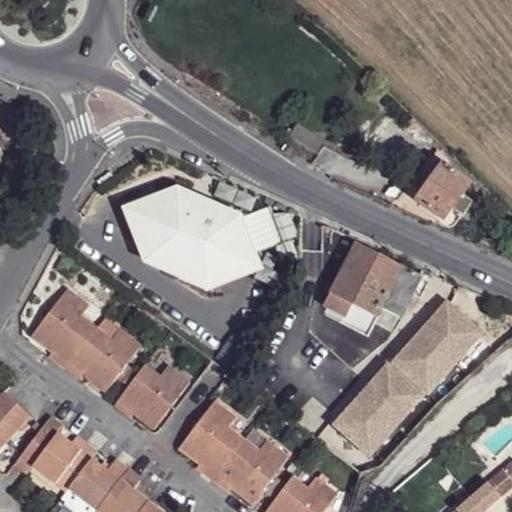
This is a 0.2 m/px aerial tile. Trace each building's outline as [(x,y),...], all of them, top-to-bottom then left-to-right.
[(314,153),(322,140),(292,121),(284,133),(314,153)] [(402,192),(416,203),(443,168),(429,156),(402,192)] [(416,203),(442,221),(451,210),(460,198),(468,186),(443,168),(416,203)] [(258,260),(241,216),(178,189),(128,209),(129,217),(146,261),(208,290),(252,272),(258,260)] [(460,198),(451,210),(462,218),(471,206),(460,198)] [(272,210),(246,217),(255,251),(281,244),(272,210)] [(424,276),(358,241),(333,291),(379,315),(384,306),(404,316),(424,276)] [(31,336),(52,352),(49,356),(65,368),(95,329),(80,316),(88,306),(67,290),(31,336)] [(379,315),(333,291),(326,305),(372,329),(379,315)] [(385,361),(332,426),(374,460),(428,394),(433,398),(483,335),(444,301),(389,365),(385,361)] [(509,311),(490,303),(486,312),(504,320),(509,311)] [(153,319),(139,308),(135,314),(148,325),(153,319)] [(119,329),(110,339),(95,329),(65,368),(81,381),(84,377),(105,392),(115,379),(125,366),(140,345),(119,329)] [(167,365),(158,376),(144,364),(136,374),(126,388),(113,405),(130,418),(132,413),(152,429),(188,382),(167,365)] [(125,366),(115,379),(126,388),(136,374),(125,366)] [(3,395),(0,391),(0,438),(6,444),(30,420),(3,395)] [(235,418),(213,402),(177,448),(198,464),(195,468),(211,481),(241,440),(226,428),(235,418)] [(48,418),(40,429),(30,442),(42,452),(56,435),(61,428),(48,418)] [(78,452),(70,445),(56,435),(42,452),(31,467),(64,493),(67,489),(89,460),(94,453),(83,444),(78,452)] [(83,444),(76,438),(70,445),(78,452),(83,444)] [(265,441),(257,451),(241,440),(211,481),(227,492),(230,488),(250,504),(287,457),(265,441)] [(42,452),(30,442),(19,457),(13,465),(24,475),(31,467),(42,452)] [(110,465),(105,472),(89,460),(67,489),(96,511),(126,471),(114,461),(110,465)] [(511,461),(502,470),(507,475),(511,480),(511,461)] [(138,497),(130,492),(137,484),(139,481),(126,471),(96,511),(138,511),(145,503),(138,497)] [(314,479),(322,484),(325,480),(318,475),(314,479)] [(486,483),(452,511),(485,511),(511,489),(511,480),(507,475),(491,489),(486,483)] [(313,477),(305,488),(290,477),(263,511),(320,511),(334,494),(322,484),(314,479),(313,477)] [(130,492),(138,497),(144,489),(137,484),(130,492)] [(156,511),(145,503),(138,511),(156,511)]
